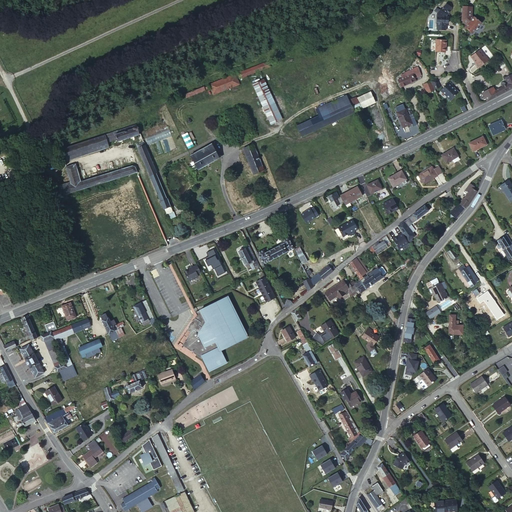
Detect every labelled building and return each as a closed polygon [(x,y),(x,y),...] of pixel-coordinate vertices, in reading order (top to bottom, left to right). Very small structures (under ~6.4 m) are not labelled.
[(440,10),(436,14),(437,14),(437,17),(436,17),(436,26),(437,26),(436,30),(445,31),(445,27),(446,27),(446,23),(447,23),(448,17),(446,17),(447,16),(451,10),(452,8),(451,8),(451,4),(447,5),(446,4),(445,6),(441,10),(440,10)] [(481,22),(474,16),(472,15),(473,6),(462,5),(461,20),(467,25),(465,28),(471,33),(481,22)] [(445,41),(435,40),(434,52),(444,53),(445,41)] [(479,49),(471,56),(473,59),(474,59),(475,61),(476,63),(475,63),(478,67),(489,59),(486,55),(485,56),(479,49)] [(268,61),(237,73),(239,78),(249,75),(259,71),(270,66),(268,61)] [(412,73),(414,78),(421,75),(417,67),(409,70),(411,74),(412,73)] [(397,80),(400,86),(415,80),(414,78),(412,73),(411,74),(409,70),(404,73),(400,75),(402,78),(397,80)] [(259,71),(249,75),(271,124),(281,119),(259,71)] [(235,74),(209,84),(213,94),(239,84),(235,74)] [(431,80),(431,81),(434,89),(440,86),(436,78),(431,80)] [(511,86),(511,80),(511,81),(508,83),(504,85),(496,89),(495,85),(484,91),(489,100),(497,95),(511,86)] [(427,93),(434,90),(434,89),(431,81),(423,84),(427,93)] [(438,93),(444,99),(442,101),(446,105),(458,92),(454,88),(453,89),(451,87),(452,87),(454,84),(450,81),(438,93)] [(203,86),(184,94),(185,98),(205,90),(203,86)] [(301,135),(302,136),(375,102),(370,92),(357,98),(349,101),(348,99),(346,95),(333,101),(316,109),(315,107),(306,111),(307,113),(310,119),(297,125),(301,135)] [(400,118),(399,119),(402,127),(412,123),(405,108),(397,112),(400,118)] [(307,113),(294,119),(287,123),(294,139),(301,135),(297,125),(310,119),(307,113)] [(501,120),(488,125),(492,134),(505,129),(501,120)] [(139,134),(136,124),(114,131),(117,139),(117,141),(139,134)] [(148,144),(172,136),(169,130),(146,138),(148,144)] [(117,139),(114,131),(105,134),(107,140),(113,138),(114,140),(117,139)] [(60,149),(63,159),(108,144),(107,140),(105,134),(60,149)] [(468,143),(472,150),(477,147),(478,148),(486,144),(483,136),(468,143)] [(155,173),(157,173),(143,141),(136,144),(149,176),(155,173)] [(214,142),(211,144),(219,157),(222,156),(214,142)] [(211,144),(190,155),(198,170),(219,157),(211,144)] [(243,148),(247,157),(256,153),(253,144),(243,148)] [(446,163),(451,160),(458,156),(454,149),(452,150),(451,148),(441,154),(446,163)] [(256,153),(247,157),(253,174),(263,170),(256,153)] [(458,156),(451,160),(453,164),(460,160),(458,156)] [(72,187),(73,191),(137,172),(135,166),(132,165),(78,182),(73,164),(66,167),(71,184),(72,187)] [(437,175),(433,169),(431,166),(419,174),(422,178),(420,179),(423,184),(437,175)] [(442,172),(439,166),(433,169),(437,175),(442,172)] [(401,170),(387,178),(392,187),(406,179),(401,170)] [(164,209),(166,214),(172,211),(167,198),(166,199),(155,173),(149,176),(163,209),(164,209)] [(378,187),(380,186),(377,180),(366,185),(370,193),(379,189),(378,187)] [(511,185),(508,180),(500,185),(511,202),(511,201),(511,185)] [(462,201),(459,205),(465,208),(477,191),(473,189),(474,187),(470,183),(465,190),(468,192),(464,198),(462,198),(460,200),(462,201)] [(52,193),(72,187),(71,184),(52,190),(52,193)] [(339,195),(346,207),(350,205),(348,201),(354,198),(354,199),(362,195),(357,186),(339,195)] [(52,193),(54,197),(64,194),(73,191),(72,187),(52,193)] [(335,191),(327,196),(334,207),(343,202),(340,196),(338,197),(335,191)] [(389,215),(400,209),(394,198),(383,204),(389,215)] [(428,202),(397,226),(404,236),(405,235),(408,240),(415,235),(408,225),(431,208),(431,207),(428,202)] [(465,208),(459,205),(451,214),(456,218),(465,208)] [(306,223),(320,216),(315,207),(301,214),(306,223)] [(353,220),(338,228),(343,236),(344,236),(350,233),(351,235),(355,233),(354,231),(358,229),(353,220)] [(404,236),(397,226),(391,231),(390,232),(396,241),(404,236)] [(511,243),(506,234),(497,240),(511,263),(511,262),(511,243)] [(263,250),(257,253),(262,264),(293,248),(288,237),(282,240),(283,243),(265,252),(263,250)] [(383,241),(373,248),(376,253),(387,246),(383,241)] [(256,260),(249,246),(245,248),(238,251),(245,265),(256,260)] [(458,256),(452,248),(447,252),(452,260),(458,256)] [(301,249),(295,252),(298,256),(302,264),(307,261),(301,249)] [(357,257),(349,263),(360,279),(365,276),(364,274),(368,271),(357,257)] [(322,278),(323,279),(333,271),(332,270),(335,268),(330,262),(327,264),(328,265),(310,280),(313,286),(322,278)] [(200,272),(196,265),(192,267),(191,265),(187,268),(188,270),(184,272),(184,273),(188,281),(197,276),(196,274),(200,272)] [(460,272),(468,283),(470,286),(476,283),(476,282),(478,281),(468,266),(465,268),(464,265),(460,267),(462,270),(460,272)] [(362,283),(364,286),(365,288),(384,276),(383,275),(385,273),(386,272),(382,267),(381,267),(378,269),(377,267),(370,272),(371,274),(364,278),(366,281),(362,283)] [(265,276),(255,281),(259,288),(268,284),(267,280),(265,276)] [(308,291),(313,287),(313,286),(310,280),(309,278),(302,282),(308,291)] [(324,293),(329,301),(336,296),(338,299),(348,292),(350,291),(352,293),(355,292),(351,288),(345,279),(324,293)] [(435,285),(430,289),(434,294),(436,293),(441,301),(450,295),(441,282),(440,282),(438,280),(434,283),(435,285)] [(360,281),(355,285),(359,290),(360,292),(366,289),(365,288),(364,286),(362,283),(360,281)] [(268,284),(259,288),(262,295),(272,290),(271,289),(268,284)] [(272,290),(262,295),(266,302),(275,297),(272,290)] [(226,295),(195,312),(197,314),(188,330),(192,332),(188,339),(189,340),(186,342),(183,346),(193,351),(194,350),(195,353),(203,357),(204,356),(212,370),(228,360),(222,349),(248,335),(226,295)] [(288,308),(293,304),(290,300),(287,299),(284,306),(288,308)] [(153,318),(146,300),(133,306),(138,316),(139,317),(142,316),(144,321),(142,322),(143,326),(150,322),(149,320),(153,318)] [(70,302),(61,306),(67,320),(76,317),(70,302)] [(426,313),(430,319),(434,316),(441,312),(436,306),(426,313)] [(296,310),(291,313),(295,321),(300,318),(296,310)] [(414,320),(417,318),(413,312),(408,315),(403,341),(410,342),(414,320)] [(100,316),(100,317),(112,340),(117,337),(114,331),(121,328),(120,325),(123,323),(122,321),(116,325),(113,319),(110,321),(106,313),(100,316)] [(449,314),(448,334),(462,335),(463,325),(458,325),(458,321),(455,320),(455,315),(449,314)] [(21,318),(31,339),(31,340),(36,337),(27,315),(21,318)] [(87,318),(71,325),(73,331),(82,328),(82,329),(90,326),(87,318)] [(327,341),(329,340),(338,334),(329,320),(320,326),(324,332),(319,335),(316,333),(312,338),(322,345),(326,340),(327,341)] [(53,321),(44,324),(47,332),(56,329),(53,321)] [(71,325),(51,332),(53,336),(54,339),(73,331),(71,325)] [(289,326),(281,331),(287,342),(295,337),(289,326)] [(117,337),(124,334),(121,328),(114,331),(117,337)] [(368,328),(361,337),(369,342),(366,346),(369,351),(374,349),(373,347),(372,346),(378,337),(371,332),(372,331),(368,328)] [(51,332),(51,331),(41,335),(43,341),(53,336),(51,332)] [(304,338),(301,339),(304,344),(302,345),(306,353),(302,355),(309,367),(317,363),(310,351),(311,350),(304,338)] [(97,339),(77,347),(81,357),(85,355),(84,353),(91,350),(92,354),(99,351),(98,348),(102,346),(101,344),(100,344),(97,339)] [(14,341),(3,346),(6,351),(11,349),(16,346),(14,341)] [(335,343),(328,347),(335,361),(343,357),(335,343)] [(28,344),(20,349),(25,358),(24,358),(29,368),(30,368),(35,377),(44,372),(39,363),(39,362),(33,353),(28,344)] [(440,357),(431,344),(429,345),(438,359),(440,357)] [(437,363),(440,361),(438,359),(429,345),(424,348),(433,362),(436,360),(437,363)] [(54,367),(56,372),(57,371),(67,367),(64,362),(62,363),(56,347),(48,351),(55,366),(54,367)] [(354,362),(359,371),(361,370),(364,376),(372,371),(363,357),(354,362)] [(7,384),(9,387),(15,385),(12,378),(5,364),(0,367),(0,368),(3,374),(0,375),(0,377),(2,382),(6,381),(7,384)] [(504,366),(498,370),(503,375),(508,371),(504,366)] [(70,376),(67,367),(57,371),(61,380),(70,376)] [(427,368),(419,375),(428,386),(436,380),(427,368)] [(162,372),(157,374),(160,383),(169,380),(169,381),(175,378),(172,369),(162,373),(162,372)] [(147,377),(144,370),(130,375),(133,382),(128,385),(127,383),(125,384),(129,393),(141,387),(139,381),(147,377)] [(327,386),(318,370),(309,376),(311,380),(312,379),(314,384),(315,384),(316,385),(315,386),(318,391),(327,386)] [(194,389),(204,382),(200,375),(190,382),(194,389)] [(475,393),(487,385),(482,376),(470,385),(475,393)] [(103,388),(108,402),(113,399),(111,393),(108,385),(103,388)] [(54,386),(45,391),(51,400),(50,400),(53,405),(62,400),(54,386)] [(345,397),(350,394),(347,389),(340,393),(343,398),(345,397)] [(111,393),(113,399),(116,398),(115,396),(119,394),(117,390),(111,393)] [(355,391),(345,397),(350,406),(360,401),(355,391)] [(498,414),(510,405),(504,397),(492,405),(498,414)] [(25,426),(35,420),(26,403),(15,410),(20,419),(21,419),(25,426)] [(44,417),(54,433),(68,425),(63,416),(67,413),(66,412),(75,407),(74,405),(75,404),(74,403),(72,404),(58,411),(44,417)] [(443,421),(451,416),(442,403),(435,409),(443,421)] [(334,414),(344,409),(342,404),(331,409),(334,414)] [(358,435),(359,434),(347,412),(344,414),(342,412),(338,414),(351,438),(348,439),(351,443),(352,441),(358,435)] [(91,435),(84,422),(79,425),(76,427),(83,440),(91,435)] [(508,441),(511,438),(511,426),(502,433),(508,441)] [(130,430),(119,438),(123,442),(133,435),(130,430)] [(431,445),(429,442),(421,431),(413,436),(423,450),(424,450),(431,445)] [(462,440),(456,432),(444,441),(452,452),(458,448),(456,444),(462,440)] [(157,433),(152,437),(166,468),(178,494),(180,493),(179,492),(184,489),(157,433)] [(358,435),(352,441),(357,445),(358,446),(362,442),(364,437),(364,436),(359,434),(358,435)] [(370,446),(373,440),(364,437),(362,442),(370,446)] [(357,445),(352,441),(351,443),(340,455),(345,460),(349,455),(348,454),(357,445)] [(330,446),(328,442),(321,446),(333,466),(334,466),(340,463),(330,446)] [(92,449),(82,456),(87,463),(88,462),(89,464),(95,460),(93,458),(96,456),(92,449)] [(154,450),(145,455),(151,467),(160,462),(154,450)] [(408,459),(403,452),(399,455),(400,456),(397,458),(396,458),(393,464),(402,469),(405,464),(406,464),(408,459)] [(478,454),(466,463),(472,471),(484,462),(478,454)] [(400,491),(382,463),(377,467),(395,495),(400,491)] [(341,466),(336,469),(339,475),(338,476),(339,480),(341,479),(342,481),(348,477),(346,474),(341,466)] [(151,481),(122,498),(124,502),(128,508),(137,503),(138,504),(137,505),(141,511),(152,506),(147,498),(143,501),(142,500),(157,491),(156,489),(160,487),(154,477),(150,479),(151,481)] [(497,498),(505,493),(496,480),(488,486),(497,498)] [(367,495),(378,510),(384,507),(376,495),(383,491),(377,482),(371,486),(374,490),(367,495)] [(85,488),(62,497),(64,504),(90,493),(85,488)] [(193,511),(184,491),(180,493),(178,494),(164,501),(165,502),(167,506),(169,511),(193,511)] [(448,509),(458,508),(456,497),(434,501),(435,506),(434,506),(434,508),(436,508),(436,511),(441,511),(448,511),(448,509)] [(368,511),(359,498),(358,498),(355,505),(360,511),(368,511)] [(320,499),(319,507),(331,509),(332,501),(320,499)]
